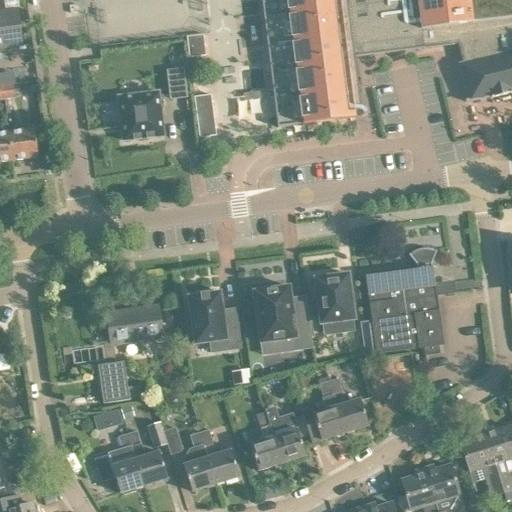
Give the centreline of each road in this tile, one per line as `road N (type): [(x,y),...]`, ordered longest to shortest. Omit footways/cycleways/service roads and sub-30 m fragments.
road 1 (residential): [(262,511),(319,492),(502,376),(479,172)]
road 2 (tertiary): [(84,226),(479,172)]
road 3 (residential): [(84,226),(50,0)]
road 4 (residential): [(84,511),(46,432),(27,293)]
